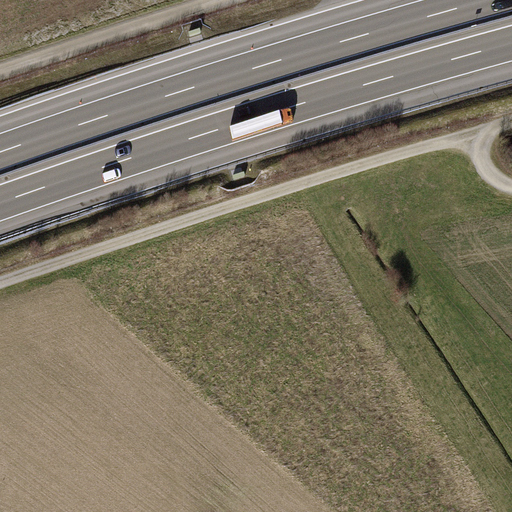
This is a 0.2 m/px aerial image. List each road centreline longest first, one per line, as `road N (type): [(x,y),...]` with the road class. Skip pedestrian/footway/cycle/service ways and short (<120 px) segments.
road 1 (track): [(0,288),(511,123)]
road 2 (motorway): [(0,203),(511,44)]
road 3 (motorway): [(491,0),(0,153)]
road 4 (track): [(0,75),(231,0)]
